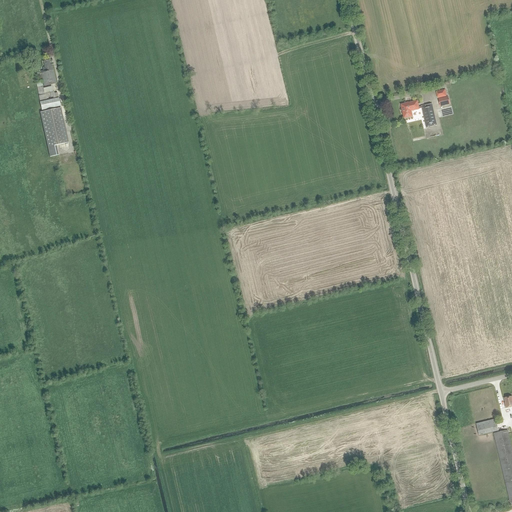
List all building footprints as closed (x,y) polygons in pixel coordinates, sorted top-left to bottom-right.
[(49,60),(43,61),(45,67),(43,68),(43,71),(41,71),(44,86),(56,83),(51,64),(50,65),(49,60)] [(43,88),(42,81),(35,82),(42,110),(60,106),(57,93),(55,93),(54,91),(53,91),(52,86),(43,88)] [(438,99),(440,107),(450,105),(448,96),(447,97),(445,89),(436,92),(438,99)] [(427,128),(437,126),(432,104),(421,106),(421,107),(418,108),(417,102),(401,105),(404,119),(412,117),(411,111),(422,109),(427,128)] [(40,113),(50,157),(58,155),(56,145),(68,143),(61,108),(40,113)] [(495,419),(476,424),(479,435),(498,431),(495,419)] [(480,440),(498,511),(511,507),(511,491),(499,441),(502,441),(501,435),(480,440)]
